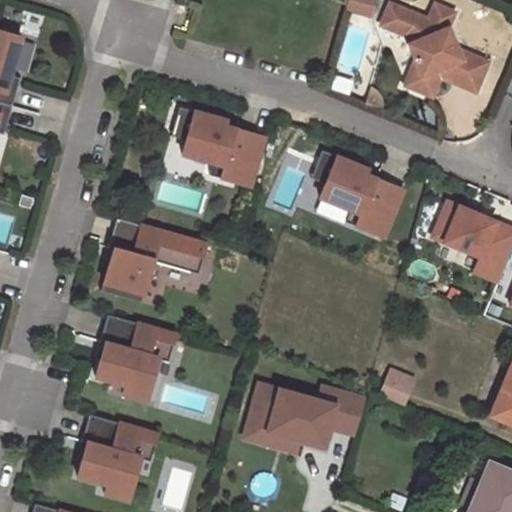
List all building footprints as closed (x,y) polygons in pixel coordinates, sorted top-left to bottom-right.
[(350,0),(347,12),(358,15),(362,0),(350,0)] [(369,19),(374,2),(368,0),(362,0),(358,15),(369,19)] [(461,52),(452,29),(457,15),(437,7),(431,23),(391,7),(383,28),(409,39),(420,64),(427,82),(422,95),(437,100),(444,81),(480,94),(492,64),(461,52)] [(0,102),(12,106),(16,89),(7,86),(10,75),(21,37),(0,31),(0,102)] [(420,64),(410,90),(422,95),(427,82),(420,64)] [(7,86),(16,89),(19,78),(10,75),(7,86)] [(12,106),(0,102),(0,121),(7,123),(12,106)] [(209,175),(249,187),(263,137),(235,129),(224,126),(226,121),(179,107),(174,125),(188,129),(185,140),(181,154),(212,163),(209,175)] [(224,126),(235,129),(237,124),(226,121),(224,126)] [(174,125),(170,136),(185,140),(188,129),(174,125)] [(344,221),(384,237),(403,190),(376,178),(365,174),(367,169),(322,150),(315,167),(329,172),(325,183),(319,197),(349,209),(344,221)] [(315,167),(311,177),(325,183),(329,172),(315,167)] [(365,174),(376,178),(378,173),(367,169),(365,174)] [(430,236),(479,257),(472,271),(494,280),(500,266),(511,238),(511,226),(446,199),(430,236)] [(198,273),(206,243),(116,218),(108,247),(112,249),(100,291),(120,296),(123,288),(143,294),(153,260),(198,273)] [(123,288),(120,296),(141,302),(143,294),(123,288)] [(172,346),(175,334),(107,315),(99,342),(104,343),(99,359),(94,376),(124,385),(121,393),(146,400),(158,359),(158,357),(149,355),(153,341),(172,346)] [(158,359),(167,361),(172,346),(153,341),(149,355),(158,357),(158,359)] [(99,342),(94,358),(99,359),(104,343),(99,342)] [(511,368),(492,415),(511,423),(511,368)] [(412,385),(415,379),(390,369),(388,374),(412,385)] [(388,374),(379,395),(403,405),(412,385),(388,374)] [(352,435),(363,396),(320,384),(316,398),(311,397),(257,382),(241,437),(295,453),(298,441),(326,449),(332,429),(352,435)] [(81,459),(76,476),(106,484),(103,493),(127,500),(139,458),(140,457),(130,454),(134,440),(153,446),(157,434),(88,414),(81,441),(85,443),(81,459)] [(139,458),(149,461),(153,446),(134,440),(130,454),(140,457),(139,458)] [(81,441),(76,458),(81,459),(85,443),(81,441)] [(511,511),(511,471),(491,463),(470,511),(511,511)] [(64,511),(34,503),(32,511),(64,511)]
